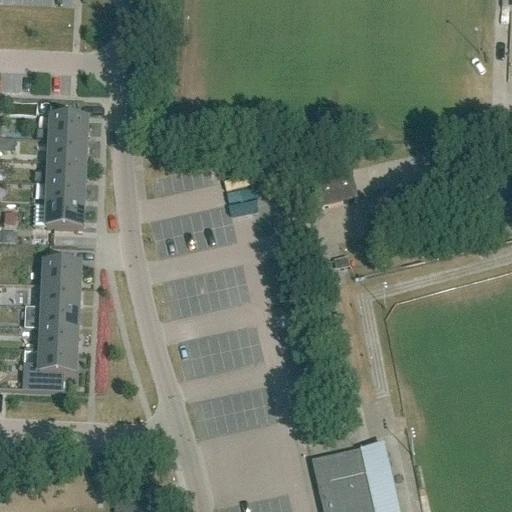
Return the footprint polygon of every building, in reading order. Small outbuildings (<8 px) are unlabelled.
[(38,134),(37,144),(51,145),(88,147),(89,124),(52,123),(52,134),(38,134)] [(51,145),(50,167),(87,168),(88,147),(51,145)] [(36,177),(35,188),(49,188),(85,190),(87,168),(50,167),(50,177),(36,177)] [(312,214),(359,203),(351,172),(304,183),(312,214)] [(85,211),(85,190),(49,188),(48,210),(85,211)] [(33,232),(47,232),(48,210),(34,209),(33,232)] [(85,211),(48,210),(47,232),(83,234),(85,211)] [(334,265),(337,274),(350,271),(347,261),(334,265)] [(44,291),(81,293),(82,270),(45,268),(44,291)] [(38,311),(38,312),(80,314),(81,293),(44,291),(43,311),(38,311)] [(26,312),(25,333),(37,334),(79,336),(80,314),(38,312),(26,312)] [(41,356),(78,357),(79,336),(37,334),(37,335),(42,335),(41,356)] [(77,380),(78,357),(41,356),(41,370),(25,369),(23,395),(64,397),(65,379),(77,380)] [(396,511),(383,450),(363,454),(362,454),(362,455),(312,466),(322,511),(396,511)] [(150,511),(151,501),(116,499),(115,511),(150,511)]
